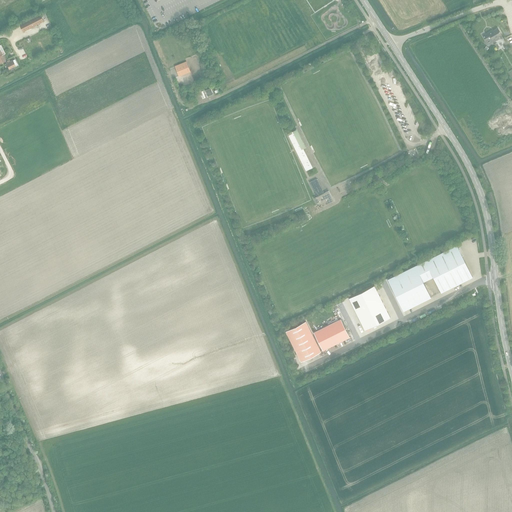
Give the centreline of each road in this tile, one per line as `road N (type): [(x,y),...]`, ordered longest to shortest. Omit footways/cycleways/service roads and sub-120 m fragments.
road 1 (secondary): [(495,280),(472,174),(391,42)]
road 2 (unclassified): [(53,511),(0,375)]
road 3 (unclassified): [(391,42),(510,0)]
